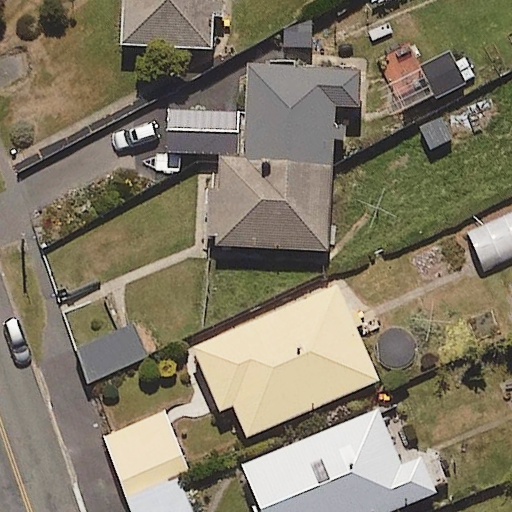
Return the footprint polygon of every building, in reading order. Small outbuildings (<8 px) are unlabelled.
[(216,0),(123,0),(124,53),(216,53),(216,0)] [(362,78),(248,75),(247,114),(195,112),(193,171),(208,171),(206,253),(330,256),(333,114),(361,115),(362,78)] [(511,257),(511,212),(466,234),(484,271),(511,257)] [(379,386),(338,294),(192,358),(215,409),(230,402),(248,443),(379,386)] [(148,359),(134,328),(80,353),(94,384),(148,359)] [(188,474),(166,415),(104,439),(132,511),(191,511),(179,478),(188,474)] [(402,473),(379,416),(242,473),(258,511),(404,511),(437,499),(423,465),(402,473)]
